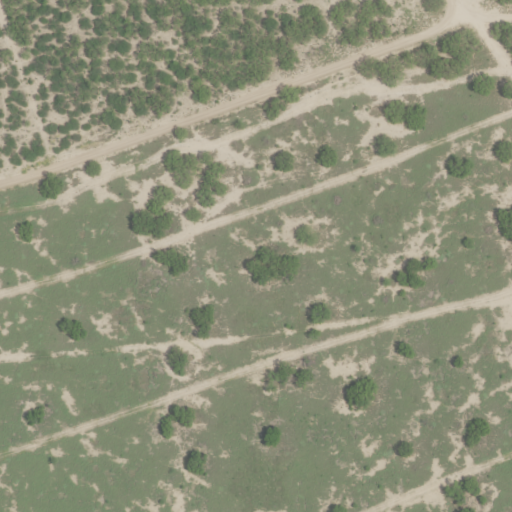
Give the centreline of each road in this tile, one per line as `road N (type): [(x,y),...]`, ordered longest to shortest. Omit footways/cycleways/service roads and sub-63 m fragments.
road 1 (residential): [(0,187),(224,109),(365,0)]
road 2 (residential): [(511,15),(460,16),(400,50),(224,109)]
